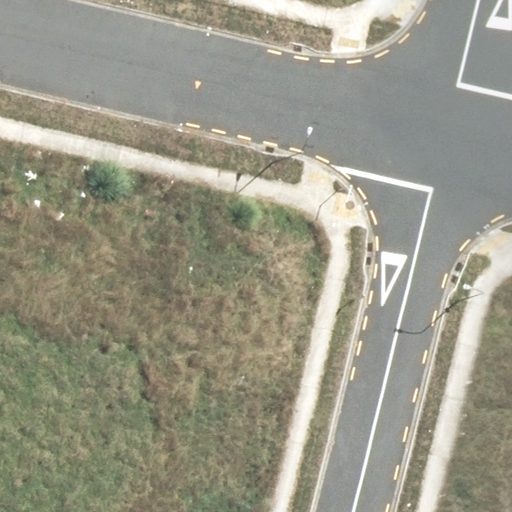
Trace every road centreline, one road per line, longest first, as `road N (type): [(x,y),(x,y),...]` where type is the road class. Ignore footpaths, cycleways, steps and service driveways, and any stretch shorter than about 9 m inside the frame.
road 1 (residential): [(0,23),(445,128)]
road 2 (residential): [(445,128),(355,511)]
road 3 (residential): [(480,0),(445,128)]
